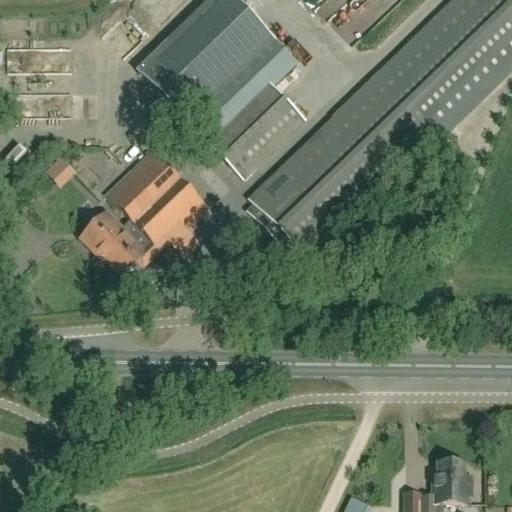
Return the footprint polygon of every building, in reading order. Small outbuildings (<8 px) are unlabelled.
[(230,0),(213,0),(136,75),(186,127),(242,184),(304,124),(272,92),(296,69),(272,44),(273,43),(230,0)] [(252,210),(246,216),(281,252),(288,246),(309,268),(511,70),(511,12),(500,0),(456,0),(247,204),(252,210)] [(336,0),(322,13),(352,47),(402,4),(398,0),(336,0)] [(49,90),(66,89),(65,69),(48,70),(49,90)] [(204,212),(186,193),(150,156),(105,199),(130,225),(137,232),(115,253),(109,247),(99,257),(123,281),(137,268),(142,272),(204,212)] [(137,232),(130,225),(121,234),(106,218),(81,242),(97,259),(99,257),(109,247),(115,253),(137,232)] [(430,481),(430,500),(435,500),(435,509),(443,509),(467,509),(467,501),(468,501),(468,482),(464,482),(464,468),(438,468),(438,482),(430,481)] [(406,497),(404,511),(421,511),(421,500),(421,497),(406,497)] [(369,511),(371,508),(358,503),(354,511),(369,511)]
